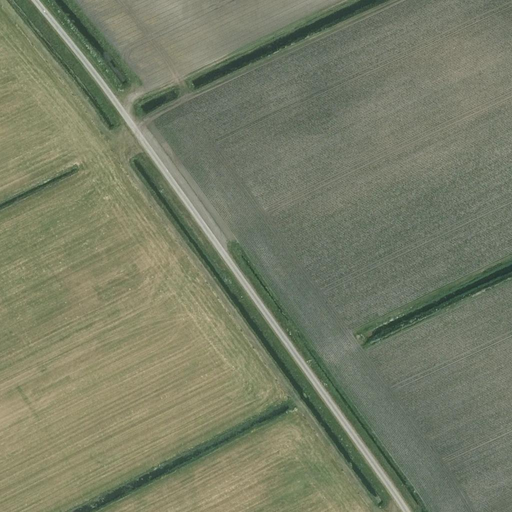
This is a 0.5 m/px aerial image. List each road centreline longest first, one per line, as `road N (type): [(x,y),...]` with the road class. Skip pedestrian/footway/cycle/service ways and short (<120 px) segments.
road 1 (unclassified): [(406,511),(118,106),(33,0)]
road 2 (track): [(118,106),(343,0)]
